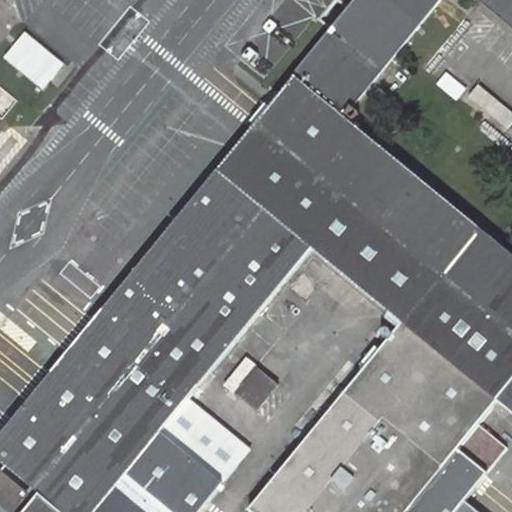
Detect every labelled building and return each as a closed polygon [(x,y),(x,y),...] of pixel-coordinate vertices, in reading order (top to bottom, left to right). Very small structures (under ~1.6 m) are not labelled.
[(312,253),(402,327),(248,511),(456,511),(465,502),(505,453),(475,428),(498,401),(511,412),(511,258),(338,117),(435,0),(362,0),(353,11),(335,33),(281,99),(0,438),(0,465),(41,499),(29,511),(202,511),(222,488),(160,437),(190,401),(312,253)] [(27,32),(6,58),(45,90),(66,64),(27,32)] [(236,393),(256,409),(275,387),(255,370),(236,393)] [(252,452),(190,401),(160,437),(222,488),(252,452)] [(21,511),(31,500),(0,474),(0,507),(5,511),(21,511)] [(477,511),(465,502),(456,511),(477,511)]
